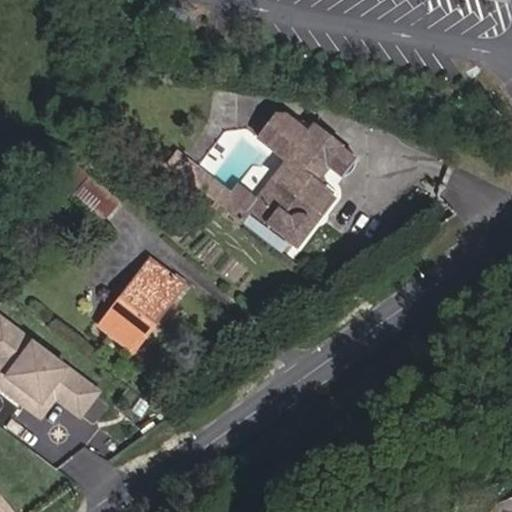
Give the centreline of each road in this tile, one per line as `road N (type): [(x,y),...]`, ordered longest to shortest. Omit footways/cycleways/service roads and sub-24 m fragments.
road 1 (tertiary): [(112,511),(511,230)]
road 2 (unknown): [(258,0),(478,44),(511,59)]
